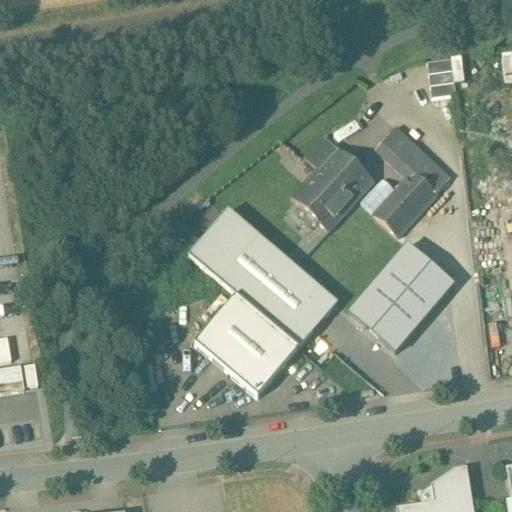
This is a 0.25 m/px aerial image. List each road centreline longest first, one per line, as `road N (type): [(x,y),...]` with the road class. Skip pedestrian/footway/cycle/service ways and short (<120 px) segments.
road 1 (residential): [(342,437),(0,481)]
road 2 (residential): [(511,411),(342,437)]
